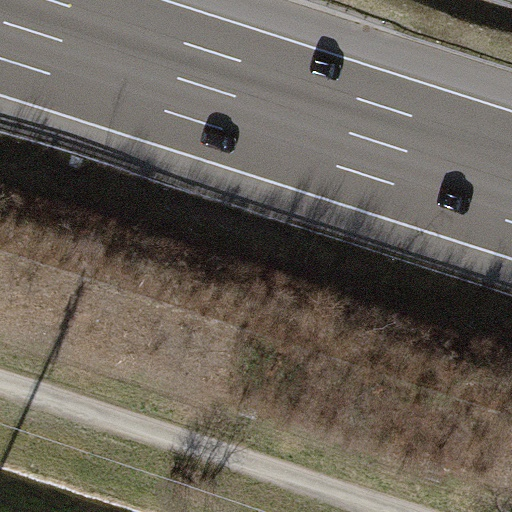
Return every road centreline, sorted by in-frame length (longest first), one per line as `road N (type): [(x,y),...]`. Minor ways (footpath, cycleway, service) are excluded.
road 1 (motorway): [(0,21),(511,185)]
road 2 (track): [(395,511),(0,382)]
